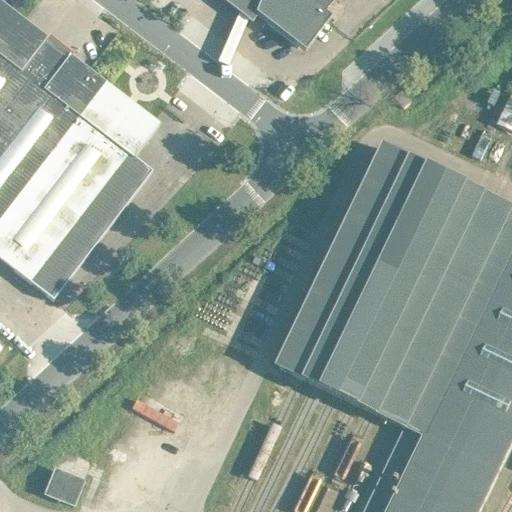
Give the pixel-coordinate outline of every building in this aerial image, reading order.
[(334,0),(267,0),(269,1),(257,16),(298,48),(304,53),(330,20),(323,15),(334,0)] [(0,26),(9,15),(0,7),(0,26)] [(0,125),(54,54),(43,46),(46,42),(9,15),(0,26),(0,125)] [(0,223),(104,88),(68,60),(66,63),(54,54),(0,125),(0,223)] [(110,193),(159,128),(105,87),(104,88),(0,223),(0,264),(30,288),(105,189),(110,193)] [(394,100),(404,111),(411,104),(402,94),(394,100)] [(331,257),(275,372),(291,380),(297,383),(314,391),(333,400),(350,409),(369,417),(387,426),(394,430),(402,434),(364,511),(483,511),(511,452),(511,210),(501,205),(495,202),(477,193),(473,192),(383,148),(338,243),(331,257)] [(73,509),(82,485),(54,473),(45,497),(73,509)]
